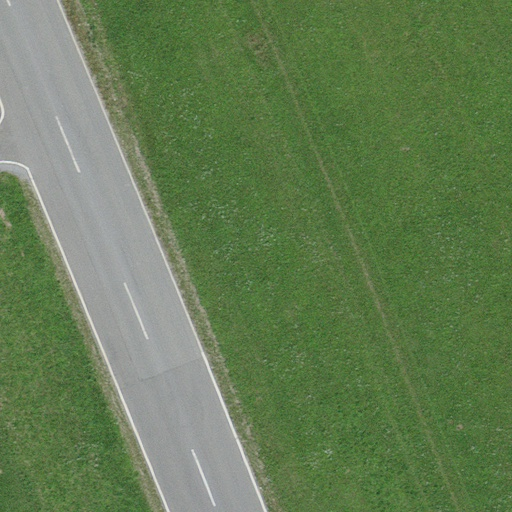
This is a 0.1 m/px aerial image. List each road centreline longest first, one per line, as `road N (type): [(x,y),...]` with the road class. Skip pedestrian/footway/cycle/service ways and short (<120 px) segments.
road 1 (unclassified): [(9,0),(220,511)]
road 2 (motorway): [(164,0),(371,511)]
road 3 (motorway): [(503,511),(298,0)]
